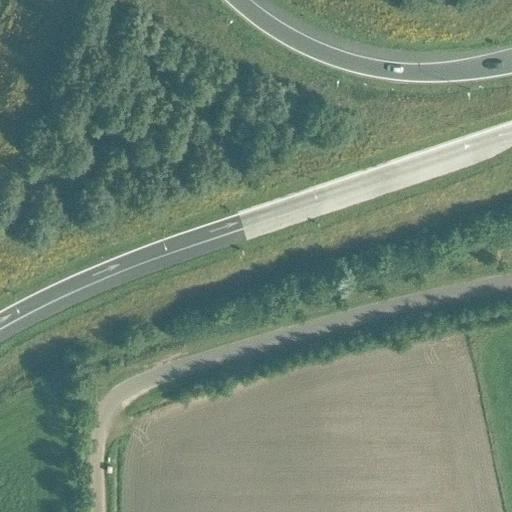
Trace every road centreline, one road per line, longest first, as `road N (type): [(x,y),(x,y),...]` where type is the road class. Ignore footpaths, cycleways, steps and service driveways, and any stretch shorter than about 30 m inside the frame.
road 1 (motorway): [(0,320),(114,266),(511,131)]
road 2 (unclassified): [(99,511),(107,430),(133,408),(511,299)]
road 3 (motorway): [(511,65),(391,74),(318,55),(231,0)]
